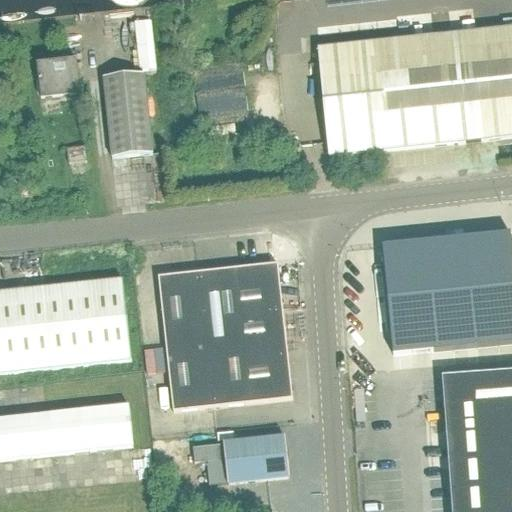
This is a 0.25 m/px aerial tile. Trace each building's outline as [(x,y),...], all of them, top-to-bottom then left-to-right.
[(180,41),(177,17),(163,19),(165,43),(180,41)] [(511,32),(450,39),(433,41),(318,53),(329,160),(511,140),(511,32)] [(40,101),(79,97),(80,97),(76,64),(37,69),(40,101)] [(248,123),(242,66),(216,69),(193,72),(199,130),(248,123)] [(103,81),(106,101),(112,162),(152,157),(144,77),(103,81)] [(95,173),(89,127),(0,135),(0,177),(0,183),(95,173)] [(288,150),(289,164),(299,163),(298,149),(288,150)] [(381,251),(393,359),(511,346),(511,253),(510,238),(381,251)] [(277,268),(237,272),(242,317),(282,313),(277,268)] [(237,272),(198,276),(205,344),(245,340),(242,317),(237,272)] [(158,281),(165,348),(205,344),(198,276),(158,281)] [(123,284),(0,297),(0,378),(131,364),(123,284)] [(287,358),(282,313),(242,317),(245,340),(247,362),(287,358)] [(292,403),(287,358),(247,362),(245,340),(205,344),(213,412),(292,403)] [(165,348),(173,416),(213,412),(205,344),(165,348)] [(451,511),(511,511),(511,375),(441,381),(451,511)] [(131,386),(0,398),(0,476),(140,463),(140,461),(131,386)] [(195,466),(206,465),(209,490),(289,481),(284,441),(193,451),(195,466)]
